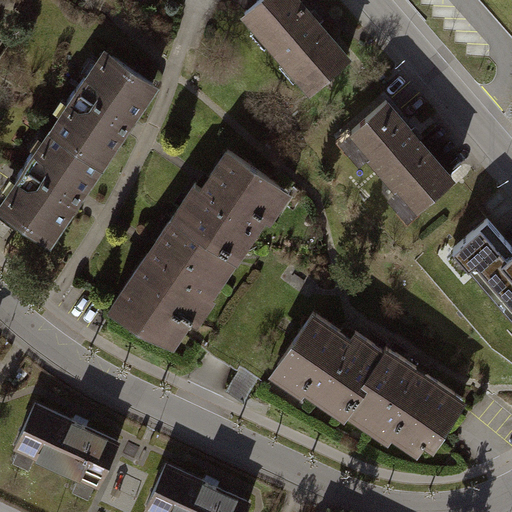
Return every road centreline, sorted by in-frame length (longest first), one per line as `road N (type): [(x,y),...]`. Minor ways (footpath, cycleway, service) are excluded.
road 1 (residential): [(0,297),(33,334),(99,379),(324,486),(384,505),(441,510),(511,487)]
road 2 (residential): [(511,160),(374,0)]
